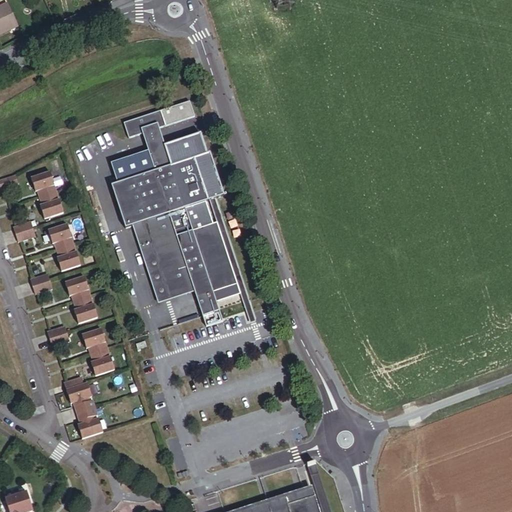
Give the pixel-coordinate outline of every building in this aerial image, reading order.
[(17,24),(8,4),(0,7),(0,34),(9,31),(8,28),(17,24)] [(143,135),(159,130),(166,128),(161,112),(124,125),(129,140),(143,135)] [(81,163),(76,165),(82,178),(96,172),(90,157),(126,142),(120,128),(74,147),(81,163)] [(159,130),(143,135),(149,152),(165,147),(159,130)] [(207,199),(204,188),(195,159),(176,166),(176,167),(172,168),(165,147),(149,152),(113,164),(120,184),(111,187),(126,230),(133,227),(147,272),(153,259),(159,261),(158,265),(170,300),(195,292),(203,318),(221,312),(215,293),(214,291),(237,283),(217,224),(193,231),(186,210),(208,202),(207,199)] [(57,197),(50,176),(31,183),(35,196),(37,195),(40,203),(57,197)] [(4,193),(21,188),(18,180),(1,185),(4,193)] [(215,293),(237,286),(250,325),(257,322),(211,186),(204,188),(207,199),(209,198),(217,224),(237,283),(214,291),(215,293)] [(63,217),(57,197),(40,203),(42,210),(40,210),(44,223),(63,217)] [(21,245),(38,240),(33,226),(16,231),(21,245)] [(74,249),(68,229),(49,235),(54,248),(56,248),(58,254),(74,249)] [(81,269),(74,249),(58,254),(60,262),(59,262),(63,275),(81,269)] [(153,259),(147,272),(158,304),(170,300),(158,265),(159,261),(153,259)] [(37,297),(55,292),(50,277),(33,282),(37,297)] [(91,300),(85,279),(66,286),(70,299),(72,298),(74,305),(91,300)] [(98,320),(91,300),(74,305),(76,312),(75,313),(79,326),(98,320)] [(72,343),(67,328),(50,334),(55,348),(72,343)] [(109,351),(102,331),(83,337),(87,350),(89,349),(92,357),(109,351)] [(115,371),(109,351),(92,357),(94,364),(92,364),(96,377),(115,371)] [(93,398),(88,385),(85,386),(82,379),(66,384),(73,405),(75,404),(91,399),(93,398)] [(76,407),(92,402),(91,399),(75,404),(76,407)] [(99,417),(94,401),(92,402),(76,407),(81,422),(97,417),(99,417)] [(82,426),(98,421),(97,417),(81,422),(82,426)] [(104,432),(100,420),(98,421),(82,426),(80,426),(84,439),(104,432)] [(330,511),(316,466),(308,469),(317,496),(315,497),(267,511),(330,511)] [(267,511),(315,497),(312,487),(234,511),(267,511)] [(30,511),(33,511),(27,492),(5,499),(9,511),(30,511)]
